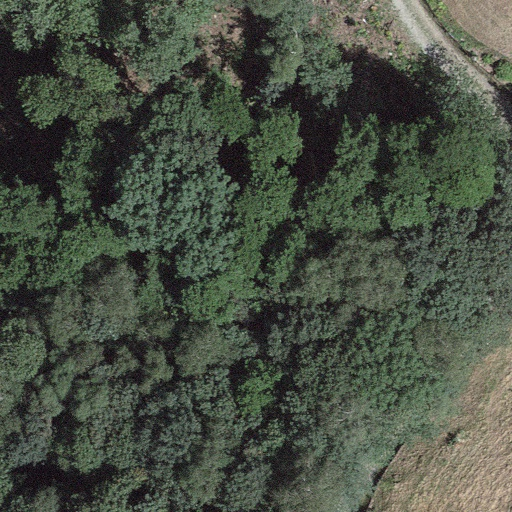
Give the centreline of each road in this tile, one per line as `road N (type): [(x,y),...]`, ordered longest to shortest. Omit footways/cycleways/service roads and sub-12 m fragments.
road 1 (track): [(341,511),(393,425),(511,269)]
road 2 (track): [(511,126),(402,0)]
